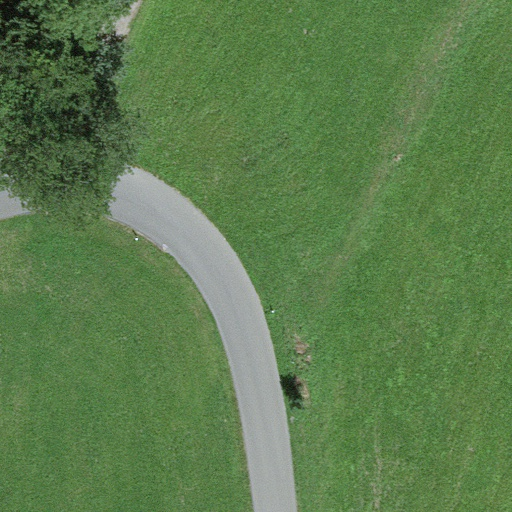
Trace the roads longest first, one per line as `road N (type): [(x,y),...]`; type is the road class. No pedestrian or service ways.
road 1 (residential): [(274,511),(246,330),(202,247),(171,219),(88,184),(0,194)]
road 2 (track): [(95,0),(71,34),(53,89),(39,185)]
